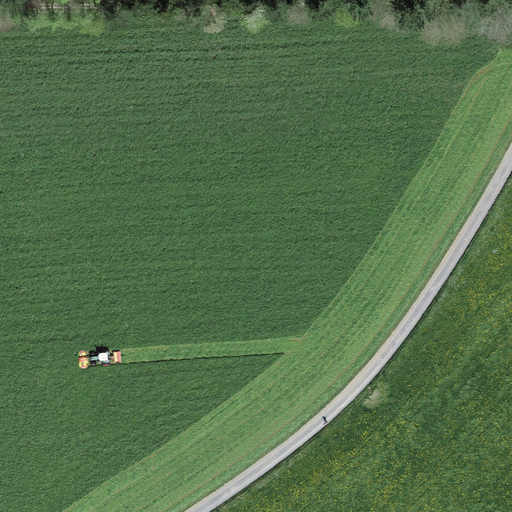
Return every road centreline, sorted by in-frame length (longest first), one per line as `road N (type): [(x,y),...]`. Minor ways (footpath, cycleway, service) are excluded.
road 1 (track): [(196,511),(322,419),(395,343),(511,152)]
road 2 (track): [(0,12),(310,0)]
